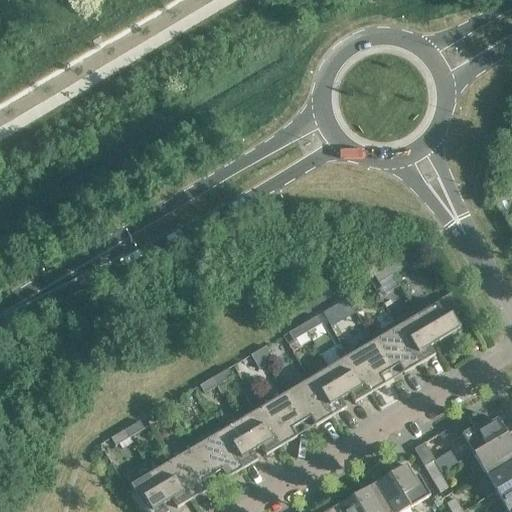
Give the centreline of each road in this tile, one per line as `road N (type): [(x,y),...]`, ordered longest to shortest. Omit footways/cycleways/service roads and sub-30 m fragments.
road 1 (secondary): [(35,296),(136,255),(341,147)]
road 2 (secondary): [(322,113),(122,233),(35,296)]
road 3 (residential): [(248,511),(511,356)]
road 4 (secondary): [(418,46),(399,38),(357,43),(328,72),(322,113)]
road 5 (unclassified): [(390,164),(482,261)]
road 6 (unclassified): [(482,261),(432,143)]
